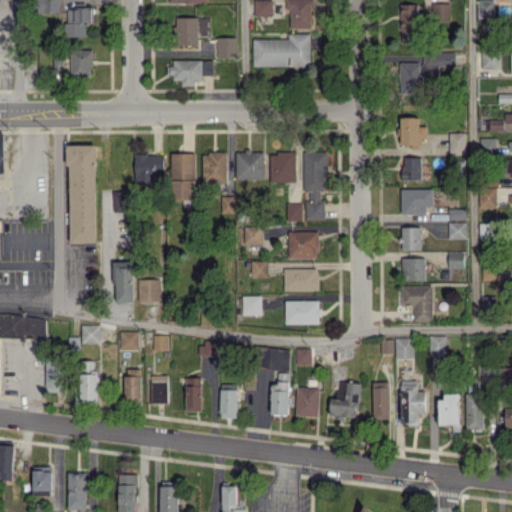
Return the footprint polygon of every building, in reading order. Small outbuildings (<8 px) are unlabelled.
[(58,0),(35,0),(36,12),(59,11),(58,0)] [(253,0),(254,15),(272,15),(271,0),(253,0)] [(290,28),(313,27),(312,0),(285,0),(286,9),(290,9),(290,28)] [(478,0),(478,17),(494,17),(493,0),(478,0)] [(450,2),(432,2),(432,20),(450,20),(450,2)] [(400,4),(401,42),(418,42),(417,3),(400,4)] [(92,6),(66,6),(66,36),(86,36),(85,22),(93,22),(92,6)] [(198,17),(174,16),(174,44),(197,45),(198,17)] [(310,65),(310,32),(288,33),(288,38),(253,38),(253,66),(310,65)] [(237,37),(216,36),(215,57),(236,57),(237,37)] [(70,49),(70,76),(91,76),(92,49),(70,49)] [(455,66),(456,53),(423,52),(423,65),(455,66)] [(481,67),(500,68),(500,52),(482,52),(481,67)] [(54,72),(62,72),(62,58),(53,58),(54,72)] [(213,74),(213,59),(171,60),(172,80),(181,79),(181,82),(202,82),(202,74),(213,74)] [(420,61),(400,62),(400,93),(420,93),(420,61)] [(426,138),(427,126),(418,126),(419,117),(401,117),(401,145),(419,146),(419,138),(426,138)] [(504,119),(490,118),(489,130),(503,130),(504,119)] [(465,132),(449,132),(449,153),(465,153),(465,132)] [(496,154),(495,137),(480,138),(480,154),(496,154)] [(70,242),(97,242),(96,144),(68,145),(70,242)] [(264,178),(264,150),(236,151),(236,178),(264,178)] [(324,218),(324,200),(320,200),(320,190),(326,191),(326,151),(304,151),(303,191),(307,191),(306,218),(324,218)] [(227,182),(226,152),(202,152),(203,182),(227,182)] [(270,181),(296,181),(296,152),(270,152),(270,181)] [(195,153),(171,153),(171,198),(195,198),(195,153)] [(164,171),(164,154),(135,154),(135,182),(154,182),(154,171),(164,171)] [(421,157),(403,156),(403,179),(421,179),(421,157)] [(496,207),(496,187),(479,187),(479,207),(496,207)] [(433,188),(401,188),(401,213),(426,213),(426,206),(433,206),(433,188)] [(221,212),(233,212),(233,196),(221,196),(221,212)] [(301,220),(302,202),(287,202),(286,220),(301,220)] [(449,218),(466,218),(466,208),(448,209),(449,218)] [(466,221),(448,221),(448,238),(466,238),(466,221)] [(480,239),(494,239),(493,222),(479,222),(480,239)] [(262,243),(261,225),(243,226),(244,243),(262,243)] [(420,249),(421,226),(401,226),(400,249),(420,249)] [(288,258),(317,257),(317,230),(288,231),(288,258)] [(425,279),(424,257),(402,258),(402,280),(425,279)] [(134,301),(133,260),(114,260),(115,302),(134,301)] [(267,277),(267,260),(250,260),(251,277),(267,277)] [(283,289),(318,289),(318,268),(283,268),(283,289)] [(138,279),(139,302),(162,301),(161,278),(138,279)] [(413,320),(432,321),(432,285),(400,284),(400,303),(413,303),(413,320)] [(261,295),(242,295),(242,314),(261,314),(261,295)] [(285,322),(319,322),(319,300),(285,300),(285,322)] [(0,337),(46,337),(46,314),(0,313),(0,337)] [(100,324),(82,324),(82,342),(100,342),(100,324)] [(138,331),(120,330),(120,348),(138,349),(138,331)] [(153,350),(167,350),(168,334),(153,334),(153,350)] [(446,335),(429,335),(429,353),(447,353),(446,335)] [(80,336),(69,336),(69,352),(80,352),(80,336)] [(395,337),(395,358),(413,358),(413,336),(395,337)] [(393,339),(381,339),(381,352),(393,352),(393,339)] [(218,342),(199,341),(199,355),(218,355),(218,342)] [(311,347),(295,347),(296,363),(311,363),(311,347)] [(97,361),(81,360),(80,399),(96,400),(97,361)] [(46,391),(64,392),(64,362),(47,361),(46,391)] [(141,368),(125,368),(125,399),(141,399),(141,368)] [(271,414),(289,414),(288,372),(278,372),(278,383),(270,384),(271,414)] [(168,402),(167,374),(151,375),(151,402),(168,402)] [(185,410),(201,411),(202,377),(192,377),(192,384),(186,384),(185,410)] [(425,413),(425,390),(418,390),(418,379),(401,380),(401,423),(418,423),(418,413),(425,413)] [(360,382),(339,380),(338,398),(331,397),(329,415),(338,415),(338,421),(356,423),(360,382)] [(373,418),(389,418),(388,381),(372,381),(373,418)] [(237,383),(220,383),(220,417),(237,417),(237,383)] [(319,387),(296,386),(295,415),(318,416),(319,387)] [(440,425),(452,424),(452,431),(461,431),(460,392),(439,393),(440,425)] [(465,393),(466,430),(483,429),(483,393),(465,393)] [(0,479),(13,480),(14,444),(0,443),(0,479)] [(52,466),(34,466),(33,495),(52,495),(52,466)] [(68,508),(86,508),(86,472),(69,472),(68,508)] [(135,511),(136,473),(119,473),(118,511),(135,511)] [(246,511),(247,508),(237,508),(237,483),(222,483),(222,511),(246,511)] [(161,485),(160,511),(178,511),(179,485),(161,485)]
